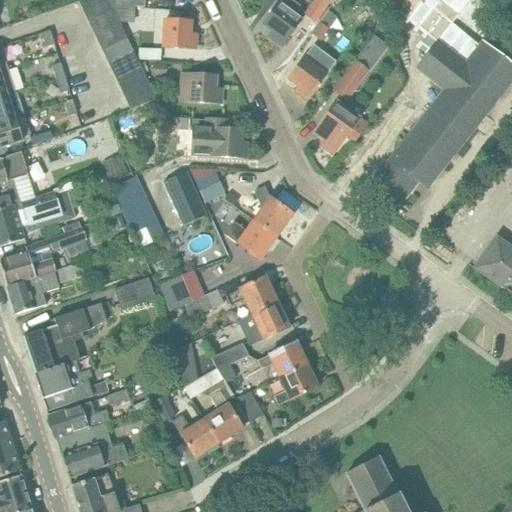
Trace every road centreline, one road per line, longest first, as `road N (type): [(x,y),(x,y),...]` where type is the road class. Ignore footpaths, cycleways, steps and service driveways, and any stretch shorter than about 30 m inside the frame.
road 1 (residential): [(216,0),(289,159),(334,204)]
road 2 (residential): [(334,204),(289,265),(355,402)]
road 3 (residential): [(215,511),(234,475),(355,402)]
road 4 (tertiary): [(57,511),(0,344)]
road 5 (residential): [(355,402),(388,372),(450,287)]
road 6 (residential): [(334,204),(450,287)]
road 7 (unknown): [(450,287),(475,228),(511,184)]
